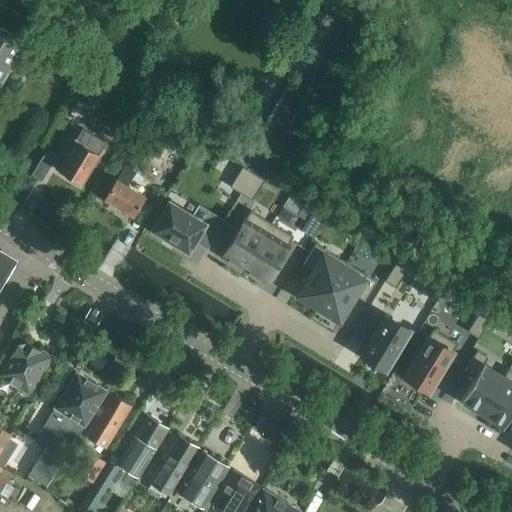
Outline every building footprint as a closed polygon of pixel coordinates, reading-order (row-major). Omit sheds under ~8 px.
[(336,19),(319,8),(300,37),(317,48),(336,19)] [(0,83),(25,42),(0,26),(0,83)] [(102,91),(88,83),(78,100),(92,108),(102,91)] [(82,129),(57,170),(69,177),(69,179),(76,183),(78,183),(81,184),(106,143),(82,129)] [(175,146),(188,155),(195,144),(182,135),(175,146)] [(132,151),(126,160),(133,165),(139,155),(132,151)] [(39,163),(32,174),(43,181),(50,169),(39,163)] [(242,166),(230,187),(241,193),(254,173),(242,166)] [(116,180),(105,199),(133,216),(144,197),(127,187),(136,172),(126,167),(117,181),(116,180)] [(241,193),(252,200),(265,180),(254,173),(241,193)] [(169,202),(152,230),(188,252),(205,224),(169,202)] [(251,210),(222,257),(244,270),(272,223),(251,210)] [(302,230),(313,237),(325,216),(314,210),(302,230)] [(272,223),(244,270),(265,283),(293,237),(272,223)] [(314,270),(299,296),(319,308),(344,267),(324,254),(326,250),(316,243),(303,264),(314,270)] [(0,283),(17,256),(0,245),(0,283)] [(385,281),(396,288),(408,267),(397,260),(385,281)] [(319,308),(339,320),(355,295),(365,302),(378,281),(367,275),(364,279),(344,267),(319,308)] [(425,293),(436,300),(442,289),(431,283),(425,293)] [(468,331),(479,338),(491,317),(480,311),(468,331)] [(361,355),(386,370),(410,330),(385,315),(361,355)] [(433,329),(404,376),(429,391),(458,344),(433,329)] [(25,341),(19,342),(0,372),(0,374),(3,377),(0,382),(0,389),(6,393),(0,403),(0,405),(5,410),(13,397),(19,387),(29,393),(51,357),(25,341)] [(475,377),(460,401),(482,414),(509,369),(508,369),(504,376),(484,363),(488,356),(477,350),(465,371),(475,377)] [(511,371),(509,369),(482,414),(503,427),(511,412),(511,371)] [(56,408),(46,425),(56,431),(28,475),(46,486),(106,391),(77,373),(55,407),(56,408)] [(109,393),(84,434),(106,447),(131,406),(109,393)] [(87,511),(92,511),(112,481),(115,483),(118,479),(131,487),(168,429),(146,416),(116,466),(108,461),(79,506),(87,511)] [(0,452),(11,435),(0,427),(0,452)] [(170,494),(198,448),(179,436),(161,465),(150,482),(170,494)] [(203,508),(228,467),(202,450),(177,491),(203,508)] [(90,452),(76,472),(93,483),(106,462),(90,452)] [(244,511),(260,486),(233,469),(212,503),(226,511),(244,511)] [(263,488),(247,511),(299,511),(300,511),(263,488)]
